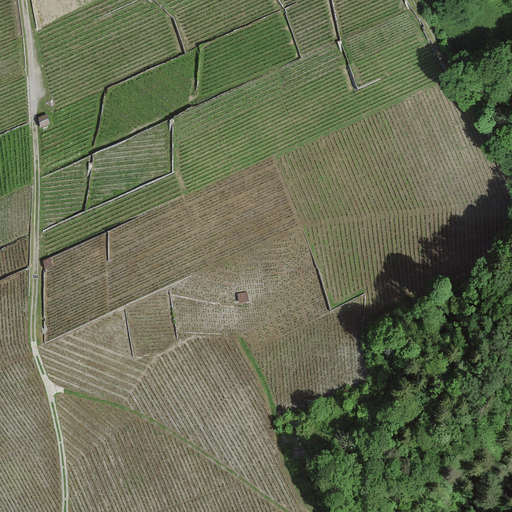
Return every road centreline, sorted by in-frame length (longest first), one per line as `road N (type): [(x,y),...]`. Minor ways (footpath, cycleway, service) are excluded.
road 1 (track): [(64,511),(56,419),(34,347),(35,136),(24,0)]
road 2 (track): [(415,0),(490,127),(511,149)]
